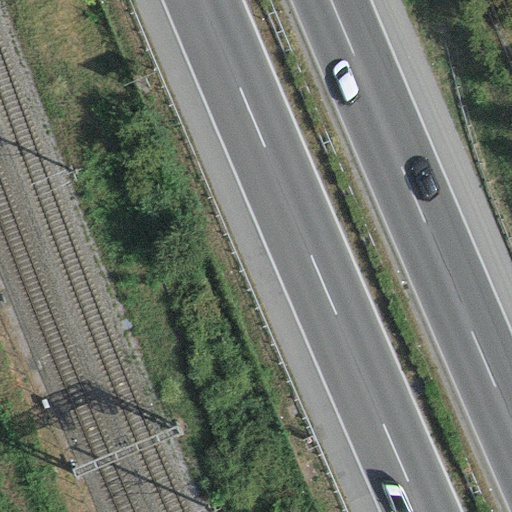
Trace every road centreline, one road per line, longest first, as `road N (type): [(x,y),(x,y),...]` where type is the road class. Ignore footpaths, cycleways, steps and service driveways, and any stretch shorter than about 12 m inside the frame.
road 1 (motorway): [(199,0),(418,511)]
road 2 (motorway): [(511,430),(330,0)]
